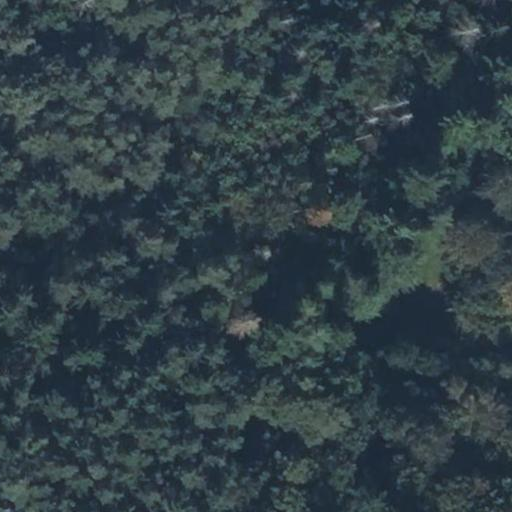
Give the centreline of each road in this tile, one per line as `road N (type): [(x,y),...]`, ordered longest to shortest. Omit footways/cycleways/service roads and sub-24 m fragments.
road 1 (track): [(0,118),(400,511)]
road 2 (track): [(511,125),(393,285),(253,363),(135,511)]
road 3 (track): [(393,285),(431,346),(511,358)]
